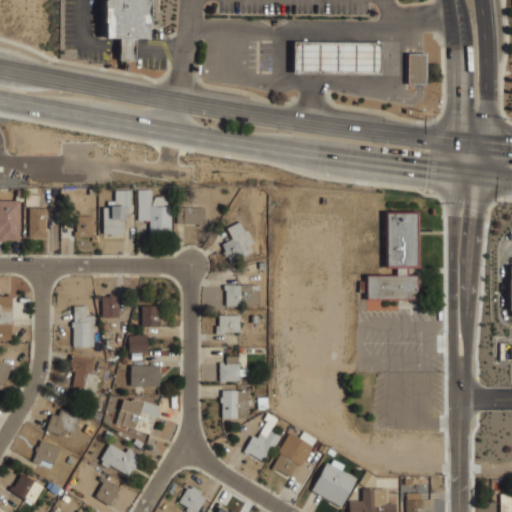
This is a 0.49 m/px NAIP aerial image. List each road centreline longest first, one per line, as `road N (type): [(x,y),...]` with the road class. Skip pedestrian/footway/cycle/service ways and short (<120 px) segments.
road 1 (secondary): [(486,143),(310,124),(0,68)]
road 2 (secondary): [(0,99),(456,176)]
road 3 (residential): [(191,267),(189,445),(139,511)]
road 4 (tertiary): [(456,176),(462,374)]
road 5 (tertiary): [(462,374),(470,357),(477,179)]
road 6 (residential): [(0,264),(191,267)]
road 7 (residential): [(38,265),(38,372),(0,445)]
road 8 (tertiary): [(452,0),(456,176)]
road 9 (tertiary): [(486,143),(481,0)]
road 10 (tertiary): [(462,374),(459,511)]
